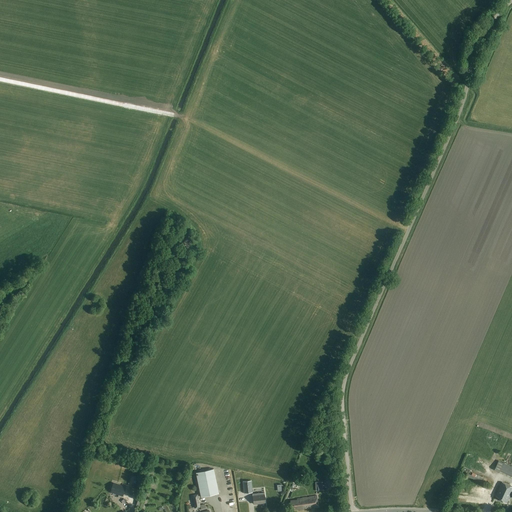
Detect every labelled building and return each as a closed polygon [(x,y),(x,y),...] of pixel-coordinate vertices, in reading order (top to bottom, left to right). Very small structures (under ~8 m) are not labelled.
[(511,466),(503,463),(499,471),(511,476),(511,466)] [(201,497),(218,493),(213,469),(196,472),(201,497)] [(474,474),(474,475),(467,473),(466,476),(480,481),(482,476),(474,474)] [(244,493),(252,492),(251,480),(242,481),(244,493)] [(112,488),(124,492),(126,487),(126,486),(114,482),(114,483),(112,488)] [(507,503),(511,492),(511,486),(502,482),(495,495),(499,497),(498,499),(507,503)] [(130,487),(128,493),(134,495),(136,489),(130,487)] [(194,508),(200,507),(197,494),(191,495),(194,508)] [(253,504),(265,503),(265,495),(253,496),(253,504)] [(298,510),(319,507),(317,496),(297,499),(297,500),(290,501),(291,510),(298,509),(298,510)]
